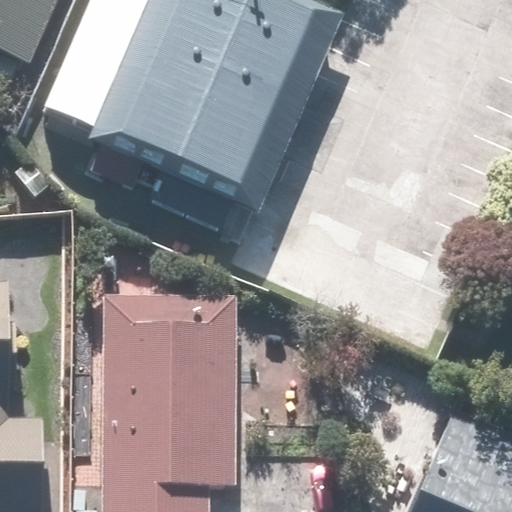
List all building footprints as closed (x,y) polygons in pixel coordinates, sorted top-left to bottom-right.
[(0,0),(0,77),(15,84),(22,66),(37,72),(67,0),(0,0)] [(93,0),(45,118),(98,141),(156,0),(93,0)] [(156,0),(98,141),(246,203),(326,13),(295,0),(156,0)] [(0,511),(47,511),(52,421),(11,419),(18,292),(0,291),(0,511)] [(239,493),(242,299),(105,297),(101,511),(215,511),(215,492),(239,493)] [(511,511),(511,436),(457,414),(416,511),(511,511)]
